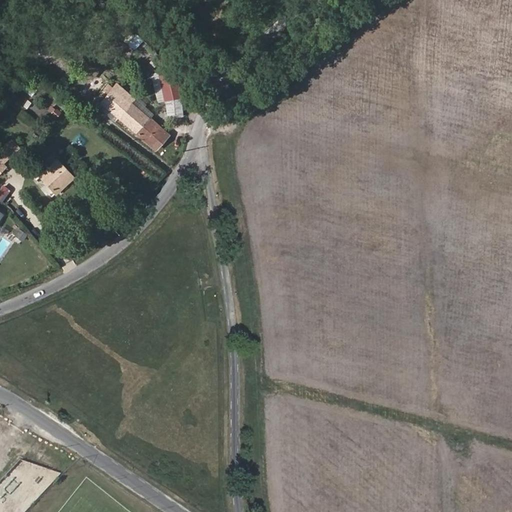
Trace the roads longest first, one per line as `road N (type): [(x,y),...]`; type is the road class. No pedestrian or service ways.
road 1 (residential): [(239,511),(232,318),(202,120)]
road 2 (residential): [(202,120),(159,210),(101,259),(0,310)]
road 3 (track): [(203,130),(240,123),(395,0)]
road 4 (tertiary): [(170,511),(0,398)]
road 5 (residential): [(316,0),(210,102),(202,120)]
